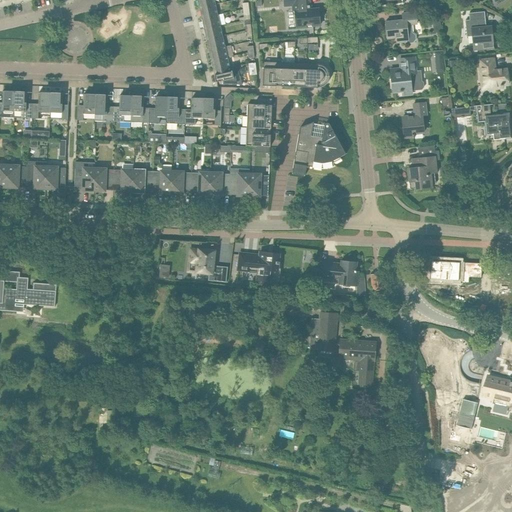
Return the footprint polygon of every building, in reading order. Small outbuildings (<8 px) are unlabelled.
[(296,27),(310,26),(320,25),(320,21),(322,20),(321,14),(319,13),(319,9),(309,10),(308,0),(284,0),(285,6),(295,5),(295,11),(296,27)] [(215,4),(199,8),(202,18),(217,15),(215,4)] [(412,31),(408,32),(407,25),(417,24),(416,12),(402,14),(403,21),(386,22),(386,24),(387,24),(388,36),(387,36),(388,38),(396,37),(397,42),(407,41),(407,43),(413,42),(416,39),(415,34),(412,31)] [(485,18),(484,18),(483,12),(469,13),(470,20),(465,20),(467,37),(472,36),(473,51),(490,49),(489,42),(493,42),(492,26),(486,26),(485,18)] [(217,15),(202,18),(204,29),(220,25),(217,15)] [(220,25),(204,29),(206,39),(222,36),(220,25)] [(224,46),(222,36),(206,39),(209,50),(224,46)] [(227,57),(224,46),(209,50),(211,61),(227,57)] [(434,53),(436,74),(444,73),(443,53),(434,53)] [(229,68),(227,57),(211,61),(214,71),(229,68)] [(415,58),(410,58),(400,59),(401,72),(391,73),(393,92),(411,90),(410,74),(416,73),(415,58)] [(494,59),(484,60),(480,60),(482,79),(487,79),(488,89),(504,87),(503,85),(509,84),(507,69),(495,70),(494,59)] [(282,86),(283,62),(264,62),(263,86),(282,86)] [(283,62),(282,86),(294,87),(295,63),(283,62)] [(307,63),(295,63),(294,87),(306,87),(307,63)] [(307,63),(306,87),(318,88),(322,87),(325,85),(328,82),(330,78),(330,74),(329,70),(326,67),(322,65),(318,64),(307,63)] [(235,66),(229,68),(214,71),(216,82),(222,81),(223,83),(223,84),(242,85),(240,76),(238,77),(235,66)] [(0,104),(0,117),(14,118),(14,111),(15,92),(3,91),(3,92),(3,105),(0,104)] [(27,92),(15,92),(14,111),(26,112),(26,118),(32,119),(32,106),(26,106),(27,93),(27,92)] [(32,106),(32,119),(38,119),(38,112),(50,113),(51,93),(39,92),(39,93),(38,106),(32,106)] [(51,93),(50,113),(62,113),(62,120),(68,120),(68,107),(62,107),(63,94),(63,93),(51,93)] [(95,114),(96,94),(84,94),(84,95),(83,108),(77,108),(77,120),(83,120),(83,114),(95,114)] [(108,95),(96,94),(95,114),(105,115),(105,121),(113,121),(113,109),(107,109),(108,96),(108,95)] [(119,109),(113,109),(113,121),(123,122),(124,115),(131,116),(132,96),(120,95),(120,96),(119,109)] [(132,96),(131,116),(131,122),(149,123),(149,110),(143,110),(144,97),(144,96),(132,96)] [(449,96),(442,97),(443,109),(450,108),(449,96)] [(155,110),(149,110),(149,123),(159,123),(159,117),(167,117),(168,97),(156,97),(155,110)] [(180,98),(168,97),(167,117),(179,117),(179,124),(185,124),(185,112),(179,111),(180,98)] [(191,112),(185,112),(185,124),(195,125),(195,118),(203,118),(204,98),(192,98),(192,99),(191,112)] [(216,99),(204,98),(203,118),(215,119),(215,125),(221,126),(221,113),(215,113),(216,100),(216,99)] [(248,104),(247,116),(272,117),(272,105),(272,99),(257,98),(257,104),(248,104)] [(413,138),(414,138),(424,137),(422,116),(427,115),(425,103),(413,104),(415,116),(402,117),(404,138),(413,137),(413,138)] [(485,120),(486,134),(488,134),(499,133),(500,138),(510,137),(509,121),(506,121),(506,118),(508,118),(507,114),(491,116),(490,104),(474,106),(476,124),(480,123),(479,120),(485,120)] [(470,107),(451,109),(452,118),(471,116),(470,107)] [(272,117),(247,116),(247,127),(264,128),(266,128),(271,128),(272,117)] [(343,149),(330,124),(328,123),(327,123),(325,124),(325,125),(314,124),(314,122),(300,127),(292,174),(305,176),(306,166),(321,169),(326,169),(331,168),(335,166),(333,163),(341,159),(341,158),(341,159),(340,157),(346,154),(343,149)] [(264,128),(247,127),(246,146),(270,147),(271,135),(266,134),(266,128),(264,128)] [(434,145),(428,146),(418,147),(420,158),(416,159),(417,168),(408,169),(409,182),(415,181),(416,189),(432,187),(431,173),(437,172),(436,160),(440,160),(439,151),(435,151),(434,145)] [(8,165),(7,187),(19,188),(19,187),(18,187),(18,185),(26,185),(27,167),(19,166),(8,165)] [(35,167),(27,167),(26,185),(35,185),(35,188),(34,188),(46,189),(47,167),(35,166),(35,167)] [(58,167),(47,167),(46,189),(57,189),(57,188),(57,186),(65,186),(66,168),(58,168),(58,167)] [(94,190),(95,168),(83,168),(83,169),(75,168),(74,187),(83,187),(83,189),(82,189),(82,190),(94,190)] [(95,168),(94,190),(105,191),(105,190),(105,188),(113,188),(114,170),(106,169),(95,168)] [(230,174),(229,192),(238,193),(238,195),(237,195),(237,196),(249,196),(249,174),(250,169),(248,168),(241,168),(239,169),(239,174),(238,174),(230,174)] [(122,170),(114,170),(113,188),(122,188),(122,191),(121,191),(133,192),(133,170),(122,169),(122,170)] [(145,170),(133,170),(133,192),(144,192),(144,189),(152,189),(153,171),(145,171),(145,170)] [(153,171),(152,189),(160,190),(160,192),(160,193),(171,193),(172,171),(161,171),(153,171)] [(172,171),(171,193),(183,194),(183,193),(182,193),(182,190),(191,191),(191,173),(184,172),(172,171)] [(191,173),(191,191),(199,191),(199,194),(198,194),(210,195),(211,173),(199,172),(199,173),(191,173)] [(211,173),(210,195),(221,195),(221,194),(221,192),(229,192),(230,174),(222,174),(222,173),(211,173)] [(261,174),(249,174),(249,196),(260,196),(260,193),(268,194),(269,175),(261,175),(261,174)] [(226,282),(228,267),(214,265),(215,250),(199,248),(198,249),(190,249),(189,263),(197,264),(196,272),(209,274),(208,280),(226,282)] [(240,253),(239,263),(238,270),(258,272),(257,280),(270,281),(271,270),(278,271),(280,254),(260,252),(259,255),(240,253)] [(425,274),(425,278),(454,280),(454,282),(469,283),(470,277),(482,277),(482,266),(482,263),(432,260),(431,274),(425,274)] [(321,262),(320,272),(320,278),(339,280),(339,284),(357,286),(357,282),(359,272),(356,271),(357,262),(341,261),(341,265),(334,264),(334,263),(321,262)] [(0,302),(5,303),(4,310),(3,310),(3,311),(7,311),(15,311),(16,299),(24,300),(24,302),(36,303),(36,305),(52,306),(51,306),(55,307),(56,284),(34,283),(33,289),(28,289),(28,278),(20,277),(20,272),(0,270),(0,302)] [(384,284),(383,273),(371,274),(372,285),(375,290),(381,289),(384,284)] [(310,319),(308,349),(317,349),(333,350),(333,347),(339,347),(338,358),(362,360),(361,384),(362,384),(372,385),(374,361),(376,343),(335,340),(337,314),(327,313),(319,313),(319,319),(310,319)] [(447,364),(447,346),(438,346),(438,333),(421,333),(421,364),(447,364)] [(511,381),(488,376),(483,394),(511,401),(511,381)] [(461,397),(455,424),(471,428),(473,417),(470,416),(474,400),(461,397)] [(433,427),(447,427),(447,400),(432,401),(433,427)] [(506,432),(479,426),(475,442),(502,448),(506,432)]
